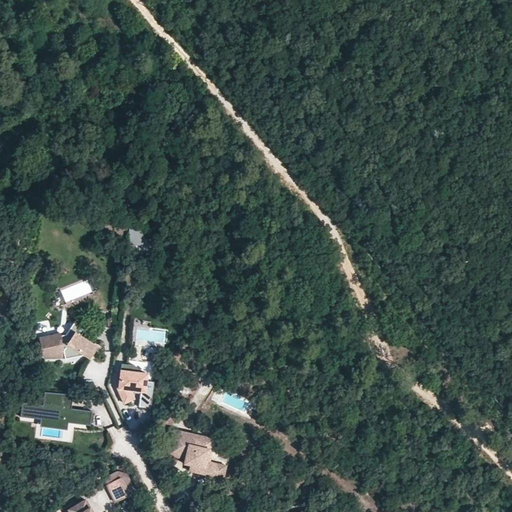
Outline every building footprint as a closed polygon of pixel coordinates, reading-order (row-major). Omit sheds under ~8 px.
[(146,247),(145,227),(131,228),(131,248),(146,247)] [(97,346),(80,335),(84,330),(73,323),(65,336),(61,337),(60,334),(40,338),(43,355),(64,354),(78,351),(83,354),(89,358),(97,346)] [(147,380),(147,373),(134,371),(135,366),(135,365),(121,364),(118,388),(117,388),(124,403),(135,398),(130,390),(140,391),(138,407),(150,408),(154,381),(147,380)] [(71,408),(73,394),(44,392),(43,404),(22,402),(20,416),(40,419),(68,422),(90,425),(92,411),(71,408)] [(67,430),(68,422),(40,419),(39,426),(67,430)] [(209,461),(214,438),(172,429),(167,455),(184,459),(190,460),(189,465),(188,471),(213,476),(216,463),(209,461)] [(223,479),(226,465),(216,463),(213,476),(223,479)] [(137,491),(128,473),(119,471),(103,477),(107,484),(120,477),(129,495),(137,491)] [(129,495),(120,477),(107,484),(116,502),(129,495)] [(92,511),(85,499),(73,506),(76,511),(92,511)]
